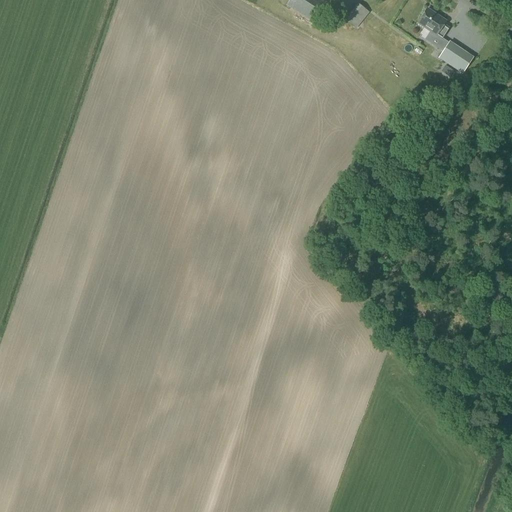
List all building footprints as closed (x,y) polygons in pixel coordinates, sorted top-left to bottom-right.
[(289,0),(286,6),(315,24),(328,4),(321,0),(289,0)] [(400,0),(392,0),(388,5),(394,11),(402,2),(400,0)] [(356,30),(369,13),(358,4),(344,21),(356,30)] [(417,24),(436,36),(435,37),(441,41),(448,31),(442,27),(446,22),(427,10),(417,24)] [(449,44),(439,58),(462,74),(472,59),(449,44)]
